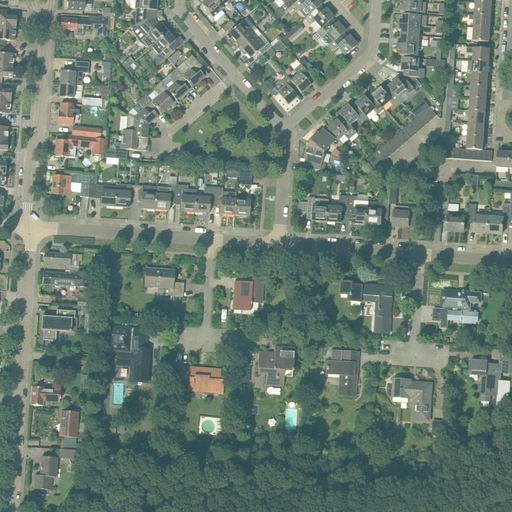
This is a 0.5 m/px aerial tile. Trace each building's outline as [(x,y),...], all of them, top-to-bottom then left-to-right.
[(91,5),(91,0),(68,0),(68,10),(84,11),(84,4),(91,5)] [(135,25),(152,19),(150,20),(151,10),(156,11),(156,0),(134,0),(134,8),(137,9),(136,25),(135,25)] [(221,10),(212,0),(205,0),(206,0),(201,4),(213,18),(221,10)] [(230,10),(233,8),(226,0),(212,0),(221,10),(225,7),(230,10)] [(289,8),(293,5),(298,0),(281,0),(289,8)] [(298,0),(293,5),(305,18),(318,7),(322,4),(318,0),(298,0)] [(425,13),(426,3),(421,3),(404,1),(404,6),(401,5),(400,11),(425,13)] [(491,4),(475,3),(474,16),(491,17),(491,4)] [(274,13),(278,17),(285,10),(281,6),(274,13)] [(322,11),(318,7),(305,18),(317,32),(330,20),(333,17),(325,8),(322,11)] [(0,28),(16,29),(17,18),(6,17),(7,11),(0,10),(0,28)] [(400,19),(399,24),(426,26),(427,16),(403,14),(403,19),(400,19)] [(474,20),(473,28),(490,29),(491,17),(474,16),(469,15),(469,20),(474,20)] [(83,34),(83,33),(90,33),(91,29),(97,29),(97,37),(107,38),(109,19),(100,18),(100,17),(88,16),(88,20),(61,18),(61,29),(76,31),(76,33),(83,34)] [(236,41),(254,26),(246,18),(234,28),(227,35),(230,39),(232,37),(236,41)] [(135,25),(136,25),(130,26),(132,29),(131,30),(138,41),(140,43),(146,47),(147,46),(149,49),(151,47),(168,32),(161,24),(156,28),(150,20),(152,20),(152,19),(135,25)] [(231,20),(230,21),(221,28),(225,33),(235,25),(231,20)] [(333,25),(330,20),(317,32),(322,38),(321,39),(327,46),(328,45),(342,34),(345,31),(337,22),(333,25)] [(426,26),(399,24),(399,30),(402,30),(402,35),(419,36),(420,27),(426,27),(426,26)] [(254,26),(236,41),(240,46),(238,48),(241,51),(261,34),(254,26)] [(16,29),(0,28),(0,45),(4,46),(5,40),(14,41),(15,30),(16,30),(16,29)] [(489,42),(490,29),(473,28),(473,41),(489,42)] [(168,32),(151,47),(158,55),(156,56),(156,65),(157,65),(165,59),(177,48),(176,48),(175,49),(171,44),(175,41),(168,32)] [(261,34),(241,51),(244,55),(246,53),(250,58),(258,51),(262,55),(266,52),(270,49),(270,48),(272,47),(261,34)] [(345,38),(342,34),(328,45),(334,52),(338,48),(345,56),(357,45),(349,35),(345,38)] [(398,39),(398,45),(418,46),(419,36),(402,35),(401,39),(398,39)] [(418,46),(398,45),(397,50),(401,51),(400,55),(418,57),(418,46)] [(0,65),(13,66),(12,65),(13,59),(15,60),(16,54),(4,53),(4,48),(0,47),(0,65)] [(473,61),(489,62),(490,49),(467,47),(466,53),(473,54),(473,61)] [(192,55),(176,69),(192,87),(202,79),(202,76),(206,72),(192,55)] [(262,57),(257,61),(261,66),(268,60),(263,56),(262,57)] [(126,69),(133,63),(135,62),(131,57),(122,64),(126,69)] [(171,57),(168,59),(174,66),(176,63),(171,57)] [(303,58),(298,62),(301,65),(303,67),(308,63),(303,58)] [(403,76),(404,77),(423,78),(424,69),(418,69),(419,59),(403,58),(402,71),(407,71),(406,76),(403,76)] [(488,75),(489,62),(473,61),(468,60),(467,73),(472,73),(472,74),(488,75)] [(60,84),(82,86),(82,79),(83,73),(88,73),(89,62),(75,61),(74,72),(61,71),(60,84)] [(102,62),(101,70),(104,70),(104,69),(109,69),(110,62),(102,62)] [(137,68),(133,63),(126,69),(130,74),(137,68)] [(308,63),(303,67),(310,76),(316,71),(308,63)] [(13,67),(13,66),(0,65),(0,82),(2,82),(2,77),(12,78),(13,75),(15,75),(16,68),(13,67)] [(287,77),(301,93),(311,85),(308,82),(312,78),(314,81),(314,80),(310,76),(303,67),(301,65),(294,70),(298,75),(291,81),(287,76),(287,77)] [(161,82),(160,82),(177,101),(187,92),(187,89),(190,86),(192,87),(176,69),(168,75),(172,80),(164,86),(161,82)] [(318,70),(314,73),(314,74),(319,79),(323,75),(318,70)] [(472,74),(471,86),(487,87),(488,75),(472,74)] [(387,85),(400,100),(399,99),(406,93),(410,97),(417,91),(404,77),(403,76),(405,78),(401,82),(398,78),(389,86),(387,85)] [(301,93),(287,77),(280,82),(284,87),(277,93),(287,105),(297,97),(294,93),(298,90),(301,93)] [(151,102),(160,112),(159,113),(161,114),(171,105),(171,102),(175,99),(176,101),(177,101),(160,82),(153,89),(158,95),(151,102)] [(0,101),(11,102),(11,91),(1,90),(2,85),(0,84),(0,101)] [(82,86),(60,84),(59,97),(69,98),(81,99),(81,92),(82,86)] [(400,100),(387,85),(389,87),(385,91),(382,87),(372,95),(371,93),(371,94),(384,109),(383,107),(390,101),(394,106),(400,100)] [(486,100),(487,87),(471,86),(470,99),(486,100)] [(82,106),(102,107),(107,108),(108,94),(101,94),(101,99),(83,98),(82,106)] [(377,114),(384,109),(371,94),(372,96),(368,99),(365,96),(356,104),(355,102),(368,118),(368,117),(367,116),(374,110),(377,114)] [(143,109),(132,118),(148,125),(156,119),(156,116),(159,113),(160,112),(151,102),(145,95),(137,102),(143,109)] [(485,113),(486,100),(470,99),(469,111),(485,113)] [(11,103),(11,102),(0,101),(0,113),(9,114),(10,103),(11,103)] [(361,123),(368,118),(355,102),(354,103),(356,105),(352,108),(349,105),(340,113),(357,132),(351,125),(357,119),(361,123)] [(74,104),(71,104),(61,103),(60,112),(58,112),(58,124),(73,125),(73,115),(79,116),(79,110),(74,110),(74,104)] [(429,107),(425,111),(433,120),(437,116),(429,107)] [(484,125),(485,113),(469,111),(465,110),(465,115),(469,116),(468,124),(484,125)] [(428,123),(433,120),(425,111),(421,114),(428,123)] [(349,139),(357,132),(340,113),(345,120),(341,123),(338,119),(329,128),(335,135),(339,140),(345,135),(349,139)] [(424,127),(428,123),(421,114),(416,118),(424,127)] [(148,125),(127,115),(126,131),(123,131),(122,143),(115,143),(114,158),(120,159),(126,159),(127,150),(146,151),(146,149),(144,147),(145,138),(147,136),(148,125)] [(414,120),(412,122),(420,131),(424,127),(416,118),(414,120)] [(416,134),(420,131),(412,122),(411,122),(408,125),(416,134)] [(468,124),(467,137),(483,138),(484,125),(468,124)] [(408,125),(404,129),(412,138),(416,134),(408,125)] [(0,138),(8,139),(7,139),(8,127),(0,126),(0,138)] [(71,135),(101,137),(101,128),(72,127),(71,135)] [(308,144),(325,152),(336,140),(323,129),(319,133),(318,132),(310,141),(308,144)] [(407,142),(412,138),(404,129),(399,132),(407,142)] [(403,145),(407,142),(399,132),(395,136),(403,145)] [(101,137),(71,135),(68,135),(68,141),(56,141),(55,156),(65,157),(75,158),(75,148),(92,149),(92,155),(104,156),(105,139),(101,139),(101,137)] [(395,136),(391,140),(399,149),(403,145),(395,136)] [(467,137),(467,149),(471,149),(476,150),(482,150),(483,150),(483,138),(467,137)] [(8,139),(0,138),(0,150),(7,151),(8,139)] [(395,152),(399,149),(391,140),(387,143),(395,152)] [(390,156),(395,152),(387,143),(383,147),(390,156)] [(322,162),(325,152),(308,144),(307,146),(304,158),(306,158),(304,164),(305,164),(304,169),(324,170),(326,163),(322,162)] [(383,147),(378,151),(386,160),(390,156),(383,147)] [(382,163),(386,160),(378,151),(374,154),(382,163)] [(509,168),(510,152),(498,151),(496,167),(509,168)] [(382,163),(374,154),(368,160),(376,169),(382,163)] [(252,172),(238,171),(237,184),(251,185),(252,172)] [(88,198),(90,175),(70,174),(70,177),(53,176),(52,194),(70,195),(71,183),(81,184),(80,197),(88,198)] [(90,176),(88,198),(95,198),(101,199),(100,206),(115,207),(116,187),(102,186),(96,185),(96,176),(90,176)] [(479,176),(472,176),(471,176),(470,187),(478,188),(479,176)] [(116,187),(115,207),(129,208),(129,201),(135,201),(136,186),(116,184),(116,187)] [(169,204),(175,204),(176,185),(170,184),(170,188),(156,187),(156,194),(155,210),(169,211),(169,204)] [(188,186),(176,185),(175,204),(181,205),(180,212),(195,213),(196,190),(188,190),(188,186)] [(389,204),(391,185),(390,185),(389,197),(387,197),(387,200),(382,199),(382,203),(369,202),(367,225),(381,226),(382,219),(388,219),(389,204)] [(156,187),(136,186),(135,201),(141,202),(140,209),(155,210),(156,194),(156,187)] [(453,190),(454,186),(448,186),(444,186),(441,222),(447,222),(447,230),(464,232),(465,212),(448,211),(450,190),(453,190)] [(209,206),(215,207),(216,188),(204,187),(203,197),(196,197),(196,190),(195,213),(209,214),(209,206)] [(220,214),(235,215),(236,200),(222,199),(223,188),(216,188),(215,207),(221,207),(220,214)] [(348,216),(349,196),(339,196),(339,207),(328,206),(329,200),(328,200),(327,222),(341,223),(342,216),(348,216)] [(358,197),(349,196),(348,216),(353,217),(353,224),(367,225),(369,202),(358,201),(358,197)] [(313,221),(327,222),(328,200),(315,199),(315,198),(308,197),(307,213),(313,214),(313,221)] [(236,200),(235,215),(249,216),(250,201),(236,200)] [(503,219),(489,218),(488,233),(489,232),(494,232),(494,234),(502,234),(503,226),(509,227),(510,214),(510,204),(504,204),(503,219)] [(488,233),(489,218),(476,216),(477,205),(470,205),(469,213),(468,223),(475,224),(474,232),(488,233)] [(415,228),(416,208),(394,207),(393,227),(415,228)] [(70,271),(78,272),(79,261),(81,261),(81,255),(44,253),(43,264),(65,265),(65,272),(70,272),(70,271)] [(174,300),(174,296),(183,297),(184,284),(172,283),(173,271),(147,269),(146,279),(146,285),(165,287),(164,295),(167,296),(167,300),(174,300)] [(43,272),(42,284),(52,285),(69,286),(69,284),(77,285),(77,286),(87,287),(97,287),(98,273),(88,272),(87,272),(78,272),(70,271),(70,272),(70,274),(43,272)] [(257,311),(257,303),(262,303),(263,278),(252,277),(252,284),(247,284),(247,282),(234,281),(233,290),(234,290),(233,306),(232,306),(232,310),(234,310),(234,307),(241,307),(241,310),(250,311),(257,311)] [(341,291),(341,295),(342,295),(348,295),(352,295),(351,302),(352,302),(360,303),(361,303),(361,300),(376,301),(375,316),(376,316),(374,333),(382,334),(383,317),(391,317),(393,287),(353,284),(353,282),(342,281),(341,291)] [(441,322),(441,328),(448,329),(448,320),(449,311),(462,312),(461,321),(463,321),(463,323),(476,324),(476,322),(478,322),(478,313),(476,313),(477,311),(468,311),(469,308),(470,308),(470,302),(481,303),(481,293),(464,292),(465,291),(463,290),(463,293),(457,293),(457,291),(443,290),(443,297),(444,297),(444,299),(442,299),(442,307),(444,307),(444,309),(443,321),(441,321),(441,322)] [(96,294),(78,293),(77,306),(95,308),(96,294)] [(72,319),(74,319),(75,311),(57,310),(56,317),(42,316),(41,330),(44,330),(43,340),(56,341),(56,331),(71,332),(72,319)] [(146,337),(132,337),(132,329),(112,328),(110,352),(117,353),(117,365),(133,366),(132,382),(147,383),(148,364),(145,364),(145,357),(149,358),(149,350),(145,349),(146,337)] [(295,348),(285,347),(275,347),(274,357),(271,357),(271,353),(259,352),(258,368),(267,369),(266,386),(283,387),(284,370),(293,371),(295,348)] [(481,400),(489,401),(490,394),(498,395),(497,408),(508,409),(510,382),(499,382),(500,372),(511,373),(511,355),(511,348),(501,348),(500,366),(486,365),(486,362),(471,361),(470,374),(485,375),(484,382),(482,382),(481,400)] [(359,353),(341,351),(332,351),(331,362),(327,361),(326,374),(340,375),(338,395),(356,397),(357,376),(353,376),(354,364),(358,364),(359,353)] [(75,357),(74,366),(89,367),(90,358),(75,357)] [(179,366),(178,379),(187,380),(186,391),(187,391),(187,392),(193,392),(193,390),(207,391),(207,393),(218,394),(223,394),(224,377),(221,377),(221,369),(220,369),(204,368),(204,370),(198,370),(198,368),(189,367),(180,366),(179,366)] [(249,371),(241,370),(240,383),(249,383),(249,371)] [(429,421),(431,394),(432,384),(417,383),(416,385),(410,384),(411,380),(394,379),(393,397),(416,399),(414,420),(429,421)] [(53,382),(52,387),(52,389),(32,387),(31,405),(41,406),(43,406),(43,401),(59,402),(61,383),(53,382)] [(61,411),(59,437),(61,437),(60,449),(75,450),(76,444),(76,438),(78,413),(61,411)] [(105,424),(105,416),(94,416),(94,434),(115,434),(115,424),(105,424)] [(77,459),(78,451),(75,450),(60,449),(60,458),(77,459)] [(57,458),(52,458),(42,457),(40,476),(35,475),(34,489),(51,490),(51,477),(56,477),(57,458)]
